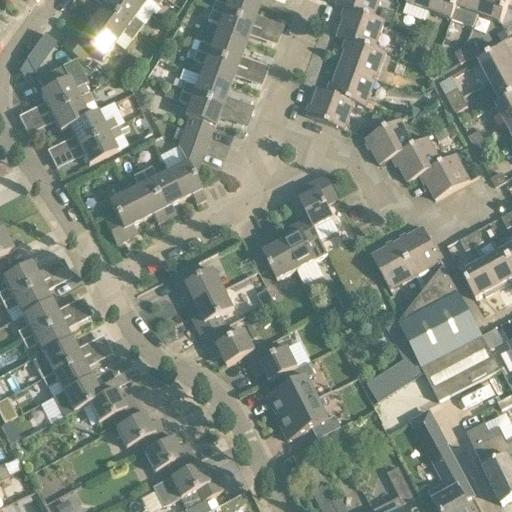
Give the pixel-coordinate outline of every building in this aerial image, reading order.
[(106,0),(97,0),(95,4),(137,36),(143,28),(134,21),(141,12),(125,0),(109,0),(109,2),(106,0)] [(125,0),(141,12),(148,3),(157,9),(163,1),(161,0),(125,0)] [(243,2),(236,0),(228,0),(225,9),(214,5),(211,15),(262,33),(265,24),(255,20),(259,10),(259,9),(243,3),(243,2)] [(244,0),(243,2),(243,3),(259,9),(259,10),(268,13),(272,0),(244,0)] [(347,12),(373,22),(380,0),(338,0),(336,8),(347,12)] [(408,0),(406,7),(429,16),(434,0),(408,0)] [(434,0),(429,16),(451,24),(459,0),(434,0)] [(473,32),(478,18),(484,0),(459,0),(451,24),(473,32)] [(484,0),(478,18),(501,27),(510,0),(484,0)] [(98,19),(91,28),(115,46),(122,37),(131,44),(137,36),(95,4),(88,12),(98,19)] [(373,22),(347,12),(337,39),(348,43),(375,53),(385,26),(373,22)] [(213,39),(244,50),(248,39),(258,43),(262,33),(211,15),(208,24),(218,27),(213,39)] [(115,46),(91,28),(84,37),(75,30),(61,48),(83,64),(91,55),(102,64),(115,46)] [(244,50),(213,39),(210,49),(200,45),(196,55),(247,74),(250,64),(240,60),(244,50)] [(339,70),(376,84),(386,57),(375,53),(348,43),(339,70)] [(463,52),(469,62),(477,57),(471,47),(463,52)] [(489,87),(511,74),(511,61),(511,59),(508,60),(503,51),(478,65),(489,87)] [(460,67),(469,62),(463,52),(455,57),(460,67)] [(198,79),(229,90),(233,80),(243,83),(247,74),(196,55),(193,64),(202,68),(198,79)] [(36,111),(41,120),(88,96),(84,87),(74,92),(62,69),(37,82),(44,94),(40,96),(45,106),(36,111)] [(354,106),(367,111),(376,84),(339,70),(329,97),(354,106)] [(511,100),(511,74),(489,87),(499,107),(495,109),(511,100)] [(229,90),(198,79),(194,90),(184,86),(181,96),(232,114),(235,105),(225,101),(229,90)] [(440,86),(446,98),(445,99),(450,107),(462,101),(451,80),(440,86)] [(307,120),(344,134),(354,106),(329,97),(317,93),(307,120)] [(60,135),(69,131),(89,121),(88,120),(83,110),(93,105),(88,96),(41,120),(46,129),(55,124),(60,135)] [(232,114),(181,96),(178,105),(187,108),(183,121),(187,122),(214,132),(219,120),(228,123),(232,114)] [(511,100),(495,109),(506,130),(511,126),(511,100)] [(467,110),(462,101),(450,107),(455,116),(467,110)] [(65,145),(70,154),(117,130),(113,121),(103,126),(98,115),(88,120),(89,121),(69,131),(74,140),(65,145)] [(214,132),(187,122),(183,133),(210,143),(214,132)] [(393,161),(429,141),(414,148),(401,123),(365,142),(379,169),(394,161),(393,161)] [(117,130),(70,154),(74,163),(83,159),(88,169),(117,155),(112,144),(122,139),(117,130)] [(210,143),(183,133),(179,145),(205,155),(210,143)] [(467,140),(472,149),(483,143),(478,134),(467,140)] [(393,161),(394,161),(407,186),(443,166),(429,141),(393,161)] [(488,152),(483,143),(472,149),(477,157),(488,152)] [(205,155),(179,145),(177,150),(185,166),(166,175),(181,205),(192,199),(196,208),(205,203),(195,183),(205,155)] [(443,166),(407,186),(421,179),(435,204),(470,185),(456,159),(443,166)] [(181,205),(166,175),(156,181),(151,171),(142,175),(166,223),(175,218),(171,210),(181,205)] [(128,195),(142,224),(153,219),(157,227),(166,223),(142,175),(133,180),(138,190),(128,195)] [(501,176),(490,182),(495,191),(506,185),(501,176)] [(309,221),(314,232),(334,222),(327,209),(338,203),(326,179),(305,190),(309,199),(299,204),(308,221),(309,221)] [(142,224),(128,195),(108,205),(114,218),(103,224),(116,248),(137,238),(132,229),(142,224)] [(511,222),(509,217),(501,222),(507,233),(511,229),(511,222)] [(309,221),(308,221),(289,231),(294,240),(283,246),(297,274),(317,264),(310,251),(321,245),(314,232),(309,221)] [(421,229),(410,234),(394,242),(412,277),(438,264),(421,229)] [(0,274),(9,270),(3,259),(22,250),(16,240),(7,244),(1,232),(0,233),(0,274)] [(483,245),(477,235),(468,239),(474,250),(483,245)] [(465,255),(474,250),(468,239),(459,244),(465,255)] [(267,242),(246,253),(259,277),(270,271),(277,284),(297,274),(283,246),(272,251),(267,242)] [(386,290),(412,277),(394,242),(368,255),(386,290)] [(511,248),(503,254),(511,270),(511,248)] [(511,270),(503,254),(482,265),(498,293),(510,286),(509,284),(511,282),(511,270)] [(475,302),(484,297),(485,300),(498,293),(482,265),(461,276),(475,302)] [(0,295),(0,302),(2,306),(49,281),(45,272),(36,277),(30,266),(2,281),(8,292),(0,295)] [(190,297),(195,308),(225,293),(215,273),(202,280),(196,268),(171,281),(181,302),(190,297)] [(397,327),(424,377),(438,406),(500,374),(444,270),(398,327),(397,327)] [(54,290),(49,281),(2,306),(7,315),(17,310),(22,320),(50,305),(45,295),(54,290)] [(225,293),(195,308),(200,318),(191,322),(202,343),(227,330),(221,319),(234,312),(225,293)] [(56,315),(50,305),(22,320),(28,330),(17,336),(22,345),(69,320),(65,311),(56,315)] [(37,348),(42,358),(71,343),(65,333),(74,329),(69,320),(22,345),(27,354),(37,348)] [(402,364),(414,383),(424,377),(397,327),(386,333),(402,364)] [(227,369),(244,361),(244,360),(256,354),(255,353),(246,334),(232,341),(227,330),(202,343),(212,364),(222,359),(227,369)] [(32,364),(42,383),(89,358),(85,349),(76,354),(71,343),(42,358),(32,364)] [(264,376),(269,386),(294,374),(299,372),(288,351),(275,358),(269,346),(255,353),(256,354),(244,360),(244,361),(254,381),(264,376)] [(89,358),(42,383),(46,392),(57,386),(62,396),(91,382),(85,372),(94,367),(89,358)] [(294,374),(299,384),(278,395),(289,418),(333,396),(322,373),(316,363),(299,372),(294,374)] [(393,370),(405,389),(414,383),(402,364),(393,370)] [(393,370),(384,375),(396,395),(405,389),(393,370)] [(387,400),(396,395),(384,375),(375,381),(387,400)] [(366,386),(378,406),(387,400),(375,381),(366,386)] [(62,421),(87,408),(109,396),(105,387),(96,392),(91,382),(62,396),(52,402),(62,421)] [(508,408),(511,418),(511,397),(510,391),(474,404),(479,418),(508,408)] [(110,421),(116,432),(140,419),(129,399),(120,404),(115,393),(109,396),(87,408),(97,428),(110,421)] [(351,416),(345,419),(333,396),(289,418),(286,420),(297,443),(329,428),(334,438),(357,427),(351,416)] [(469,511),(465,505),(474,500),(440,437),(440,436),(428,414),(410,424),(422,447),(428,459),(444,488),(428,496),(437,511),(469,511)] [(149,428),(143,417),(140,419),(116,432),(115,432),(125,452),(138,445),(144,456),(168,443),(158,423),(149,428)] [(502,509),(511,504),(511,443),(507,446),(500,431),(489,436),(485,427),(466,436),(473,451),(502,509)] [(329,438),(323,441),(293,460),(299,471),(335,449),(329,438)] [(172,442),(168,443),(144,456),(143,457),(154,477),(167,470),(173,480),(197,468),(186,448),(177,452),(172,442)] [(197,468),(173,480),(169,482),(180,502),(193,496),(199,507),(223,494),(212,474),(203,478),(197,467),(197,468)] [(0,485),(9,482),(3,469),(0,470),(0,485)] [(385,477),(398,501),(376,511),(403,511),(402,508),(413,502),(396,471),(385,477)] [(334,511),(323,490),(312,495),(321,511),(334,511)]
